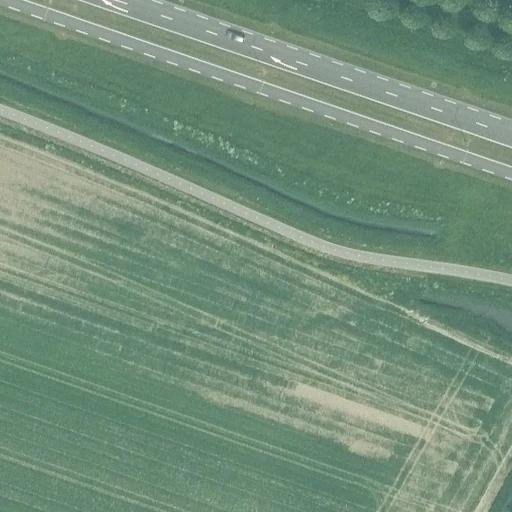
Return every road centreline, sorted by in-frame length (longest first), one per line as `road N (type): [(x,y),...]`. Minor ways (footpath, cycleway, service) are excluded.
road 1 (primary): [(0,0),(511,175)]
road 2 (primary): [(511,130),(129,0)]
